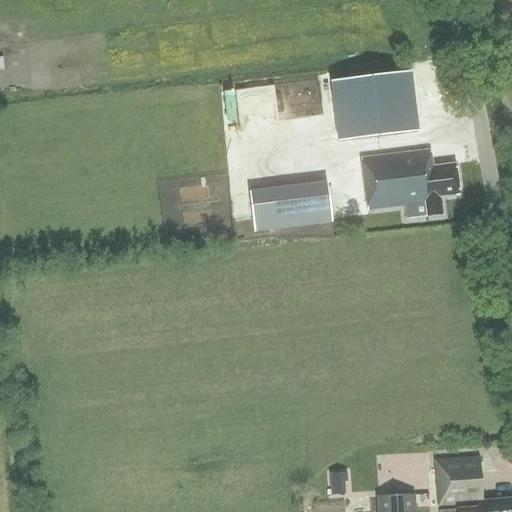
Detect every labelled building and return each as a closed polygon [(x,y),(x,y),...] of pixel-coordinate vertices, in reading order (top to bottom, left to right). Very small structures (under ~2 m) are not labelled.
[(411,72),(331,82),(338,142),(419,132),(411,72)] [(431,152),(362,160),(368,211),(403,207),(405,219),(442,214),(440,197),(460,195),(456,165),(433,168),(431,152)] [(270,192),(250,195),(255,233),(274,230),(270,192)] [(477,505),(477,508),(457,510),(457,511),(511,511),(511,499),(483,502),(480,459),(435,462),(439,508),(477,505)] [(376,496),(376,511),(415,511),(415,494),(376,496)]
